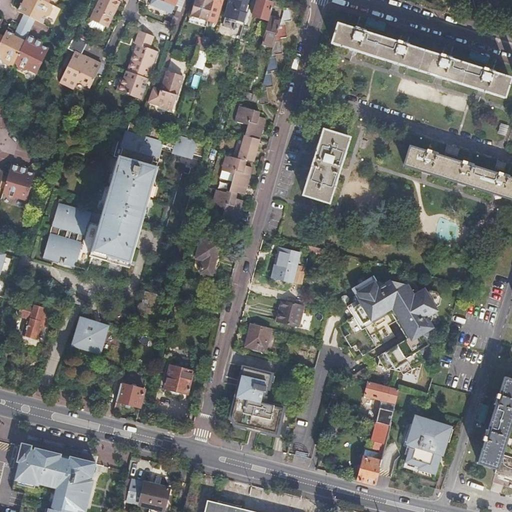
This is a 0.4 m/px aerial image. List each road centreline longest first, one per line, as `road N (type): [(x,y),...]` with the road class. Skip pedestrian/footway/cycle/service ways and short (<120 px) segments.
road 1 (residential): [(195,452),(292,91)]
road 2 (secondary): [(195,452),(432,511)]
road 3 (residential): [(442,511),(511,286)]
road 4 (residential): [(511,160),(292,91)]
road 5 (secondary): [(0,403),(193,451)]
road 6 (residential): [(360,0),(511,48)]
